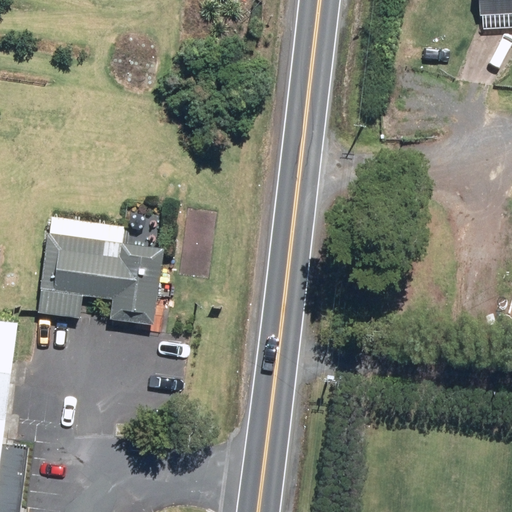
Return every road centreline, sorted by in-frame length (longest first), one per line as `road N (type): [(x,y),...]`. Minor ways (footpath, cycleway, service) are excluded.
road 1 (secondary): [(258,511),(323,0)]
road 2 (unknown): [(275,376),(511,399)]
